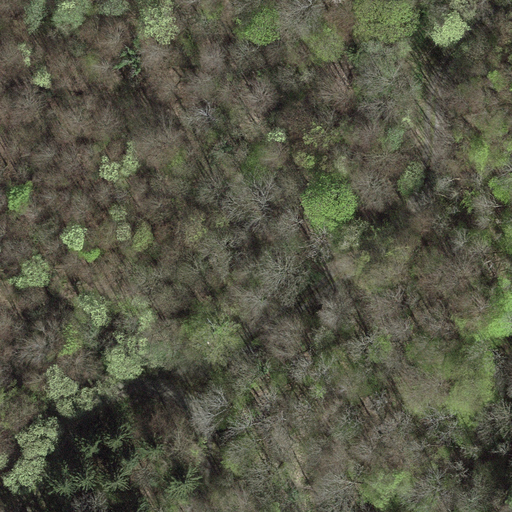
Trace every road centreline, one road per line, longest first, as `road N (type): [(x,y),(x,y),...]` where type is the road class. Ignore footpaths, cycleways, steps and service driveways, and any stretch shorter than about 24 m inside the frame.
road 1 (track): [(187,388),(410,213),(430,168),(441,65),(510,0)]
road 2 (track): [(19,511),(76,409),(114,383),(136,379),(187,388),(200,408),(206,461),(193,511)]
